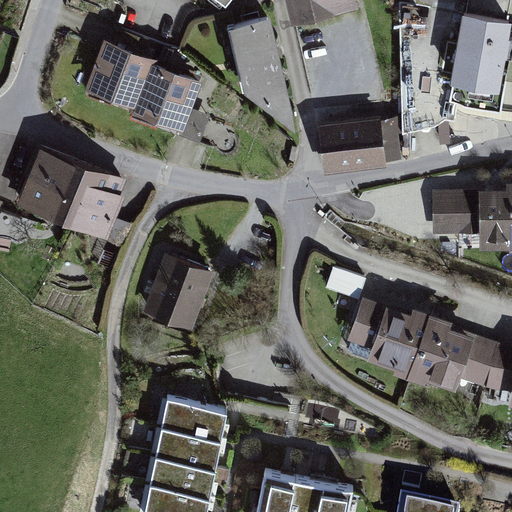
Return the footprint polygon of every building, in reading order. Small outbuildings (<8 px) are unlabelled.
[(357,0),(286,0),(292,22),(359,5),(357,0)] [(462,15),(399,2),(402,115),(402,132),(455,118),(458,100),(448,98),(462,15)] [(511,19),(511,18),(463,10),(462,15),(448,98),(458,100),(511,109),(511,34),(509,34),(511,19)] [(270,12),(229,22),(243,84),(290,122),(295,122),(293,107),(270,12)] [(158,56),(104,36),(85,86),(131,104),(130,108),(178,127),(176,132),(200,141),(209,114),(206,112),(192,106),(202,78),(157,61),(158,56)] [(381,112),(318,119),(325,172),(387,164),(386,160),(402,157),(399,133),(402,132),(402,115),(382,118),(381,112)] [(128,175),(39,141),(16,201),(108,236),(125,192),(121,191),(128,175)] [(511,248),(511,178),(506,179),(506,185),(479,185),(479,187),(433,188),(433,232),(479,231),(480,247),(510,246),(510,248),(511,248)] [(214,267),(166,249),(144,309),(192,326),(214,267)] [(358,297),(366,275),(333,264),(326,286),(358,297)] [(411,309),(363,293),(348,336),(372,344),(368,356),(396,366),(394,371),(406,375),(429,308),(413,303),(411,309)] [(455,317),(429,308),(406,375),(424,381),(426,376),(455,386),(458,375),(483,383),(497,337),(452,323),(455,317)] [(511,339),(497,337),(487,384),(511,389),(511,390),(510,401),(511,401),(511,339)] [(206,511),(227,406),(167,394),(145,510),(153,511),(206,511)] [(348,511),(354,486),(265,468),(255,511),(348,511)] [(423,476),(405,473),(402,486),(420,489),(423,476)] [(458,511),(402,501),(399,511),(458,511)]
